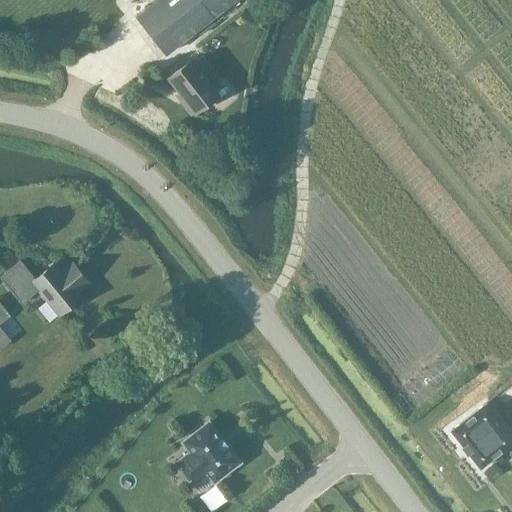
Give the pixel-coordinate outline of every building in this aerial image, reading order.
[(210,19),(234,0),(155,0),(135,16),(165,54),(196,30),(199,35),(214,24),(210,19)] [(191,62),(168,80),(185,98),(181,101),(192,115),(217,95),(191,62)] [(61,272),(53,262),(35,279),(29,273),(19,282),(30,296),(39,289),(59,314),(81,297),(76,291),(87,281),(72,262),(61,272)] [(511,437),(485,403),(450,430),(480,468),(511,442),(511,437)] [(175,461),(191,482),(192,482),(199,491),(213,481),(215,480),(215,479),(237,462),(238,462),(239,461),(238,459),(237,459),(226,445),(227,445),(225,443),(221,438),(222,438),(220,436),(209,422),(208,420),(206,422),(184,439),(183,439),(182,440),(183,442),(190,450),(175,461)]
